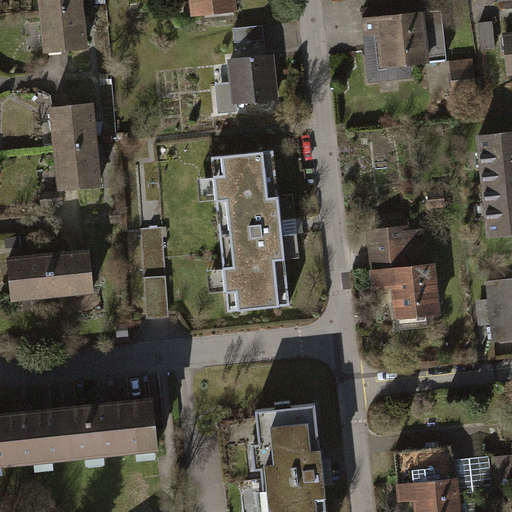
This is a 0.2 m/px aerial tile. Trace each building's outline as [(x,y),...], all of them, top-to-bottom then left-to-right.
[(37,0),(39,14),(83,10),(81,0),(37,0)] [(182,0),(184,15),(235,11),(234,0),(182,0)] [(406,4),(364,9),(371,79),(409,75),(408,63),(446,59),(440,11),(407,14),(406,4)] [(44,57),(87,52),(83,10),(39,14),(44,57)] [(493,22),(479,23),(482,49),(495,48),(493,22)] [(265,27),(235,30),(237,46),(266,43),(265,27)] [(278,101),(274,56),(230,60),(232,84),(216,85),(218,114),(235,112),(234,105),(278,101)] [(456,90),(474,88),(471,59),(452,61),(456,90)] [(51,151),(97,146),(93,104),(47,109),(51,151)] [(511,232),(511,132),(478,136),(489,235),(511,232)] [(56,194),(102,189),(97,146),(51,151),(56,194)] [(280,218),(272,148),(209,155),(225,309),(288,303),(281,235),(296,233),(294,217),(280,218)] [(447,193),(431,195),(432,210),(448,208),(447,193)] [(408,226),(372,230),(378,286),(394,285),(398,318),(438,313),(433,263),(418,265),(417,255),(411,256),(408,226)] [(93,295),(89,252),(46,256),(51,299),(93,295)] [(51,299),(46,256),(4,260),(8,304),(51,299)] [(511,338),(511,280),(487,283),(489,299),(492,328),(493,341),(511,338)] [(156,445),(152,400),(65,409),(69,454),(156,445)] [(326,511),(316,403),(291,406),(291,401),(275,402),(276,407),(256,409),(260,442),(248,443),(251,468),(265,466),(268,488),(253,490),(255,511),(326,511)] [(0,460),(69,454),(65,409),(0,415),(0,460)] [(452,445),(396,451),(399,500),(417,499),(418,511),(458,511),(453,459),(452,445)] [(511,455),(490,457),(492,487),(511,485),(511,455)] [(489,456),(453,459),(458,511),(475,511),(474,491),(493,489),(492,487),(490,457),(489,456)]
